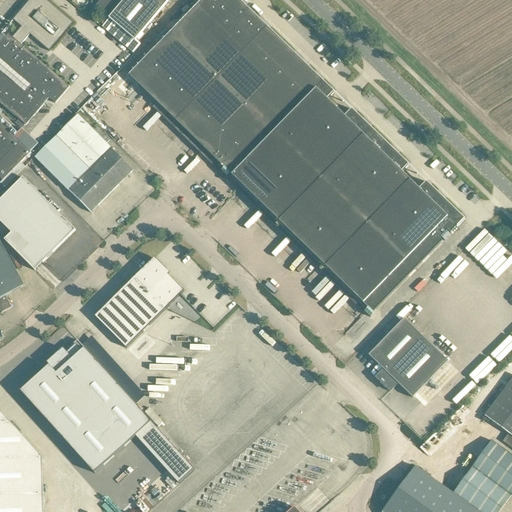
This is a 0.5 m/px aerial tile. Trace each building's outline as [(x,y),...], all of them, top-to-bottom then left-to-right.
[(6,37),(0,43),(0,102),(18,118),(25,125),(26,125),(45,104),(39,99),(43,93),(49,98),(56,104),(70,87),(21,45),(30,34),(50,51),(74,23),(46,0),(30,0),(13,20),(21,27),(13,38),(8,34),(6,37)] [(101,0),(96,7),(102,13),(109,19),(102,27),(133,53),(141,44),(136,40),(169,0),(101,0)] [(334,92),(324,82),(304,63),(302,65),(294,57),(296,55),(258,18),(255,20),(247,12),(250,10),(239,0),(202,0),(129,75),(225,169),(222,171),(228,177),(230,174),(373,313),(443,242),(441,239),(448,231),(451,233),(465,219),(427,182),(420,189),(402,172),(409,165),(385,141),(382,143),(374,136),(377,133),(352,109),(345,117),(327,99),(334,92)] [(134,170),(126,163),(78,115),(36,158),(84,206),(91,213),(134,170)] [(0,177),(3,181),(1,183),(5,188),(26,167),(21,163),(31,152),(39,144),(22,129),(18,133),(2,118),(0,120),(0,177)] [(69,237),(76,230),(23,178),(0,201),(0,221),(11,232),(12,233),(5,240),(35,271),(36,270),(43,263),(68,238),(66,237),(68,236),(69,237)] [(466,248),(493,276),(511,257),(511,255),(487,229),(466,248)] [(25,286),(20,277),(0,239),(0,313),(12,307),(6,296),(25,286)] [(134,340),(184,291),(164,271),(166,270),(155,258),(96,317),(127,348),(134,340)] [(449,361),(441,354),(405,319),(369,356),(384,370),(376,378),(381,382),(380,383),(386,388),(386,387),(391,392),(398,384),(413,398),(449,361)] [(152,422),(78,340),(60,357),(61,358),(57,362),(56,360),(21,391),(95,474),(152,422)] [(140,401),(146,396),(103,347),(98,351),(107,363),(105,365),(134,398),(136,396),(140,401)] [(511,379),(485,416),(511,435),(511,379)] [(423,438),(443,418),(429,403),(409,423),(423,438)] [(0,511),(44,511),(43,458),(1,411),(0,411),(0,511)] [(499,511),(511,495),(511,455),(492,441),(454,493),(479,511),(499,511)] [(382,511),(479,511),(454,493),(453,494),(415,467),(382,511)] [(194,511),(195,509),(208,511),(210,504),(192,499),(189,510),(182,509),(181,511),(194,511)]
